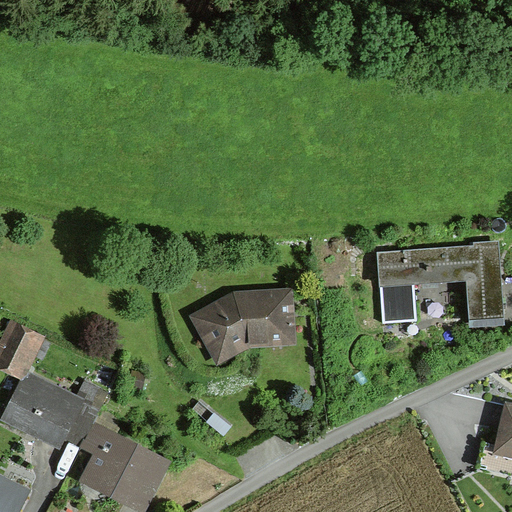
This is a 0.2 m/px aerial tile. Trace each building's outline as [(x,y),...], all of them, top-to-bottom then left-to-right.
[(495,245),(375,254),(380,324),(414,321),(411,283),(466,279),(468,318),(500,315),(495,245)] [(286,339),(284,296),(232,299),(207,313),(209,344),(286,339)] [(9,326),(0,345),(0,366),(19,376),(37,340),(9,326)] [(25,374),(2,419),(56,446),(78,401),(25,374)] [(495,446),(482,443),(475,468),(511,476),(511,406),(504,405),(495,446)] [(85,412),(80,410),(67,436),(80,443),(80,442),(89,425),(94,417),(85,412)] [(126,451),(129,446),(89,425),(80,442),(98,451),(86,475),(112,488),(110,494),(137,508),(158,468),(126,451)] [(0,479),(0,511),(14,511),(24,492),(0,479)]
